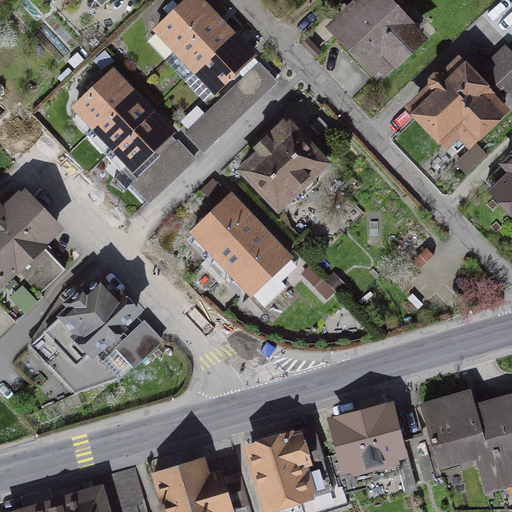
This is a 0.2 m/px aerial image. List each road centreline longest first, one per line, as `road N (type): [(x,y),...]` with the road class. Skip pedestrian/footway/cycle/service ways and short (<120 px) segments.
road 1 (residential): [(511,284),(243,0)]
road 2 (residential): [(0,120),(220,359),(254,407)]
road 3 (tertiary): [(254,407),(511,333)]
road 4 (tertiary): [(254,407),(0,475)]
